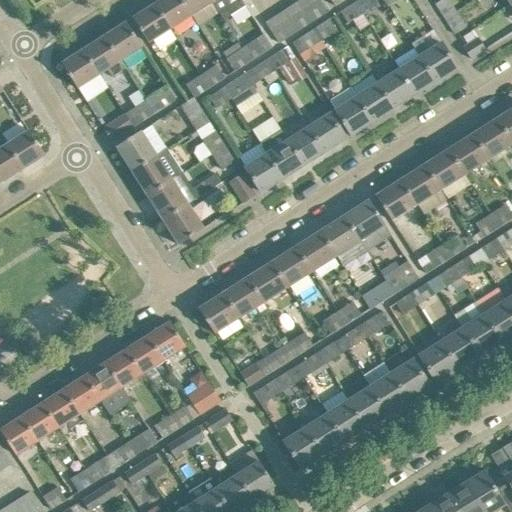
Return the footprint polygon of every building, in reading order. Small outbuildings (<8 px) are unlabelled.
[(170,29),(191,16),(181,0),(160,0),(154,4),(170,29)] [(181,0),(191,16),(213,2),(211,0),(181,0)] [(241,0),(211,0),(213,2),(220,13),(224,19),(246,6),(241,0)] [(309,23),(319,17),(307,0),(300,0),(296,3),(309,23)] [(307,0),(319,17),(329,11),(321,0),(307,0)] [(358,0),(356,2),(363,13),(378,3),(375,0),(358,0)] [(445,19),(456,12),(448,0),(441,0),(435,4),(445,19)] [(348,23),(363,13),(356,2),(341,12),(348,23)] [(299,30),(309,23),(296,3),(286,10),(299,30)] [(149,43),(170,29),(154,4),(133,18),(149,43)] [(289,36),(299,30),(286,10),(276,16),(289,36)] [(445,19),(455,35),(466,27),(456,12),(445,19)] [(279,43),(289,36),(276,16),(266,23),(279,43)] [(321,41),(338,31),(330,19),(314,29),(321,41)] [(121,61),(122,61),(142,47),(126,22),(105,36),(121,61)] [(314,29),(302,37),(314,55),(325,48),(321,41),(314,29)] [(242,48),(251,61),(273,47),(264,34),(242,48)] [(126,68),(122,61),(121,61),(105,36),(83,50),(99,75),(108,69),(113,77),(126,68)] [(457,67),(441,43),(429,51),(422,39),(413,45),(436,81),(457,67)] [(479,39),(464,49),(470,59),(486,49),(479,39)] [(399,70),(415,94),(436,81),(413,45),(412,45),(414,48),(395,61),(400,69),(399,70)] [(288,46),(268,59),(275,71),(279,68),(286,63),(296,78),(298,82),(308,76),(288,46)] [(237,52),(227,58),(235,71),(251,61),(242,48),(237,52)] [(78,88),(99,75),(83,50),(62,63),(78,88)] [(275,71),(268,59),(245,73),(253,85),(264,78),(269,84),(279,78),(275,71)] [(200,76),(208,89),(225,78),(216,65),(200,76)] [(393,108),(415,94),(399,70),(378,84),(393,108)] [(258,92),(253,85),(245,73),(225,87),(232,99),(237,106),(258,92)] [(208,89),(200,76),(186,85),(195,98),(208,89)] [(372,121),(393,108),(378,84),(357,97),(372,121)] [(147,100),(155,113),(177,100),(168,86),(147,100)] [(216,108),(232,99),(225,87),(209,96),(216,108)] [(350,87),(329,101),(351,135),(372,121),(357,97),(350,87)] [(187,101),(180,106),(197,131),(211,122),(195,98),(187,101)] [(135,108),(125,114),(133,127),(155,113),(147,100),(135,108)] [(511,140),(511,108),(497,118),(511,140)] [(111,141),(133,127),(125,114),(103,128),(111,141)] [(324,152),(346,138),(331,114),(310,128),(324,152)] [(276,116),(255,127),(262,140),(283,129),(276,116)] [(324,152),(310,128),(303,117),(282,130),(303,165),(324,152)] [(488,157),(511,142),(511,140),(497,118),(473,133),(488,157)] [(140,132),(116,147),(131,172),(165,150),(150,126),(140,132)] [(24,169),(45,155),(29,130),(8,144),(24,169)] [(282,179),(303,165),(282,130),(261,143),(268,154),(282,179)] [(212,155),(225,146),(216,131),(202,139),(212,155)] [(488,157),(473,133),(449,149),(464,173),(488,157)] [(0,178),(2,182),(24,169),(8,144),(0,148),(0,178)] [(225,146),(212,155),(222,170),(235,161),(225,146)] [(166,149),(165,150),(131,172),(147,196),(173,179),(181,174),(166,149)] [(464,173),(449,149),(424,164),(440,188),(464,173)] [(261,192),(282,179),(268,154),(246,168),(261,192)] [(400,180),(415,204),(440,188),(424,164),(400,180)] [(232,180),(229,182),(232,187),(243,203),(256,195),(245,179),(242,174),(234,179),(232,180)] [(163,221),(189,204),(173,179),(147,196),(163,221)] [(391,219),(415,204),(400,180),(375,195),(391,219)] [(367,251),(391,235),(369,199),(344,215),(367,251)] [(499,227),(511,218),(511,199),(490,214),(499,227)] [(178,245),(204,228),(189,204),(163,221),(178,245)] [(490,214),(476,224),(480,231),(482,234),(484,237),(499,227),(490,214)] [(343,266),(367,251),(344,215),(320,230),(337,257),(343,266)] [(403,220),(409,242),(425,238),(419,216),(403,220)] [(511,229),(511,228),(496,238),(504,250),(511,244),(511,229)] [(312,272),(337,257),(320,230),(296,246),(312,272)] [(442,245),(451,258),(466,248),(457,235),(442,245)] [(496,238),(481,248),(489,260),(504,250),(496,238)] [(426,274),(451,258),(442,245),(418,260),(426,274)] [(288,288),(312,272),(296,246),(271,261),(288,288)] [(469,256),(453,266),(461,278),(476,268),(469,256)] [(264,303),(288,288),(271,261),(247,277),(264,303)] [(395,269),(383,276),(386,280),(394,294),(419,278),(408,261),(399,266),(395,269)] [(453,266),(438,275),(446,287),(450,285),(453,290),(463,283),(460,278),(461,278),(453,266)] [(239,319),(264,303),(247,277),(223,292),(239,319)] [(371,309),(394,294),(386,280),(362,296),(371,309)] [(427,282),(411,292),(418,305),(419,304),(434,294),(427,282)] [(215,334),(239,319),(223,292),(198,308),(215,334)] [(411,292),(395,302),(402,315),(418,305),(411,292)] [(337,311),(346,325),(362,315),(353,301),(337,311)] [(501,342),(511,334),(511,311),(506,301),(484,315),(501,342)] [(372,334),(390,322),(391,322),(383,310),(364,322),(372,334)] [(331,334),(346,325),(337,311),(323,321),(331,334)] [(480,355),(501,342),(484,315),(463,329),(480,355)] [(148,335),(165,360),(186,347),(170,321),(148,335)] [(353,346),(372,334),(364,322),(346,334),(353,346)] [(458,369),(480,355),(463,329),(442,342),(441,342),(458,369)] [(289,342),(297,355),(314,345),(305,332),(289,342)] [(143,374),(165,360),(148,335),(127,348),(143,374)] [(318,352),(325,364),(341,353),(334,341),(318,352)] [(278,349),(273,352),(282,365),(297,355),(289,342),(278,349)] [(419,356),(436,383),(458,369),(441,342),(419,356)] [(122,387),(143,374),(127,348),(106,362),(122,387)] [(318,352),(303,362),(311,373),(316,370),(325,364),(318,352)] [(392,373),(409,400),(431,387),(413,360),(392,373)] [(122,387),(106,362),(85,376),(101,401),(108,411),(129,398),(127,395),(122,387)] [(241,373),(240,374),(248,386),(264,376),(256,364),(241,373)] [(275,380),(282,391),(294,383),(287,372),(275,380)] [(387,414),(409,400),(392,373),(370,387),(387,414)] [(80,414),(101,401),(85,376),(64,389),(80,414)] [(261,404),(282,391),(275,380),(254,393),(261,404)] [(200,415),(221,401),(209,383),(188,396),(200,415)] [(366,428),(387,414),(370,387),(349,401),(366,428)] [(59,428),(80,414),(64,389),(42,403),(59,428)] [(344,441),(366,428),(349,401),(327,414),(344,441)] [(37,441),(59,428),(42,403),(21,416),(37,441)] [(170,415),(178,429),(194,419),(186,406),(170,415)] [(226,409),(204,423),(211,434),(212,433),(228,423),(233,420),(232,419),(226,410),(226,409)] [(323,455),(344,441),(327,414),(306,428),(323,455)] [(170,415),(154,425),(162,439),(178,429),(170,415)] [(16,455),(37,441),(21,416),(0,430),(16,455)] [(182,435),(190,447),(206,438),(198,425),(182,435)] [(301,469),(323,455),(306,428),(284,442),(301,469)] [(157,442),(148,429),(127,443),(135,456),(157,442)] [(175,457),(190,447),(182,435),(167,445),(175,457)] [(127,443),(111,452),(120,466),(135,456),(127,443)] [(511,465),(511,471),(493,483),(500,495),(511,487),(511,489),(511,498),(511,446),(510,444),(502,449),(511,465)] [(0,445),(0,468),(1,470),(12,464),(0,445)] [(252,450),(231,464),(238,474),(252,498),(273,485),(273,486),(275,485),(259,462),(252,450)] [(155,453),(140,463),(147,474),(148,474),(151,472),(163,465),(155,453)] [(101,459),(85,469),(94,483),(110,472),(101,459)] [(132,484),(147,474),(140,463),(124,472),(132,484)] [(228,481),(216,488),(231,511),(252,498),(238,474),(231,465),(222,471),(228,481)] [(79,492),(94,483),(85,469),(70,479),(79,492)] [(511,511),(511,498),(511,489),(511,487),(500,495),(493,483),(485,470),(484,471),(473,478),(470,474),(464,478),(484,511),(493,511),(506,504),(511,511)] [(210,478),(188,492),(194,502),(195,502),(201,511),(230,511),(231,511),(216,488),(210,478)] [(461,511),(484,511),(464,478),(459,481),(461,485),(449,493),(461,511)] [(113,480),(97,490),(105,502),(120,492),(113,480)] [(58,486),(43,496),(51,510),(66,500),(58,486)] [(90,511),(105,502),(97,490),(82,499),(90,511)] [(42,511),(30,492),(19,499),(27,511),(42,511)] [(437,511),(461,511),(449,493),(438,500),(435,495),(430,499),(437,511)] [(27,511),(19,499),(9,506),(12,511),(27,511)] [(437,511),(430,499),(424,502),(427,507),(418,511),(437,511)] [(194,502),(178,511),(201,511),(195,502),(194,502)] [(82,511),(77,503),(62,511),(82,511)]
